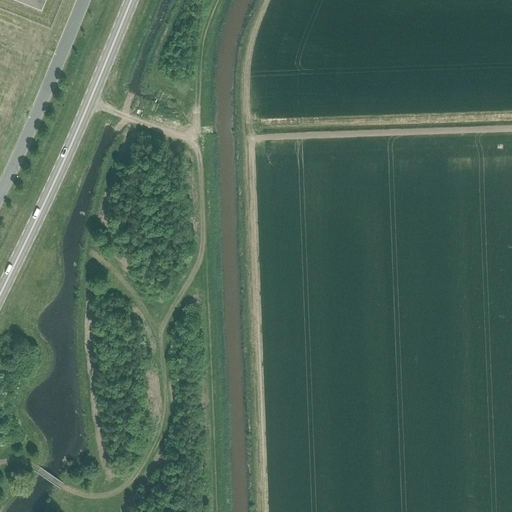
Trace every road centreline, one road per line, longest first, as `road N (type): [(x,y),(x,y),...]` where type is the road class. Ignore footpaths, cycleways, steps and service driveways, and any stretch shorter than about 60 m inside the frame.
road 1 (track): [(58,483),(78,494),(119,490),(157,430),(161,330),(196,269),(202,237),(198,152),(186,140),(195,107),(154,73),(181,0)]
road 2 (primary): [(130,0),(0,295)]
road 3 (unclassified): [(83,0),(0,193)]
